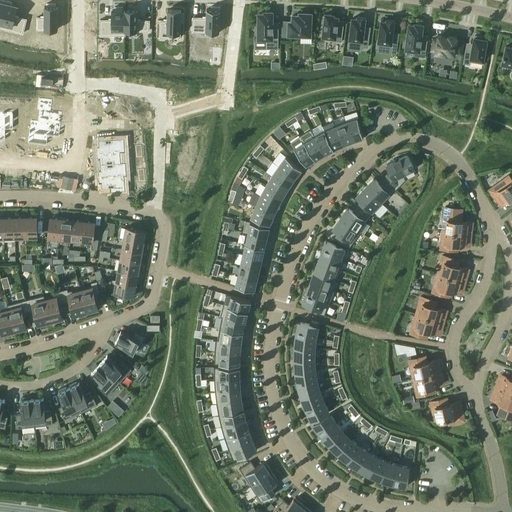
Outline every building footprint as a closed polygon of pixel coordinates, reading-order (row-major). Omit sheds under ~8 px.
[(6,0),(0,22),(0,27),(23,33),(27,19),(15,16),(17,6),(11,5),(12,2),(6,0)] [(37,17),(37,29),(58,29),(58,7),(56,7),(56,3),(47,3),(47,6),(44,6),(44,17),(37,17)] [(193,17),(192,31),(219,32),(220,7),(211,6),(211,9),(207,9),(206,17),(193,17)] [(100,20),(100,35),(124,35),(125,10),(123,10),(123,7),(115,7),(114,10),(112,10),(112,20),(100,20)] [(160,20),(159,37),(180,38),(180,22),(184,22),(184,13),(181,13),(181,10),(167,9),(167,20),(160,20)] [(138,10),(125,10),(124,35),(125,35),(125,30),(149,30),(149,20),(137,20),(138,10)] [(256,27),(255,37),(258,37),(258,39),(267,39),(267,49),(278,49),(278,38),(278,28),(273,28),(273,26),(272,26),(272,22),(272,19),(272,12),(265,12),(264,14),(258,14),(258,27),(256,27)] [(283,21),(282,36),(300,37),(300,35),(310,35),(311,14),(309,14),(300,13),(300,16),(293,15),(293,22),(290,22),(290,21),(283,21)] [(323,19),(322,26),(324,27),(323,36),(335,38),(334,41),(342,42),(342,35),(344,26),(338,25),(338,24),(337,24),(338,20),(338,17),(333,17),(333,15),(326,14),(325,19),(323,19)] [(369,35),(370,32),(364,32),(364,29),(364,26),(365,18),(358,17),(357,19),(352,18),(349,43),(360,44),(361,45),(361,46),(368,47),(369,35)] [(395,20),(388,18),(388,20),(382,19),(378,43),(390,45),(389,50),(395,51),(398,36),(392,35),(395,20)] [(423,25),(415,24),(415,26),(409,25),(407,39),(404,39),(403,47),(406,47),(406,50),(414,51),(413,56),(425,57),(427,41),(422,41),(422,39),(421,39),(423,25)] [(475,35),(472,52),(466,51),(464,63),(470,64),(470,61),(483,64),(487,40),(482,39),(482,37),(475,35)] [(434,39),(432,51),(436,51),(435,53),(447,55),(447,53),(454,55),(455,53),(461,54),(463,42),(457,41),(457,38),(449,37),(449,38),(439,36),(438,40),(434,39)] [(511,47),(506,46),(504,56),(503,57),(504,57),(503,58),(502,63),(511,65),(511,47)] [(38,98),(37,110),(39,110),(38,122),(61,123),(61,112),(51,111),(52,99),(38,98)] [(0,111),(0,140),(5,141),(5,130),(12,130),(12,112),(5,112),(0,111)] [(364,138),(358,118),(357,118),(346,122),(353,141),(363,138),(364,138)] [(29,129),(28,144),(46,146),(47,136),(60,137),(61,123),(38,122),(30,121),(30,129),(29,129)] [(353,141),(346,122),(335,126),(343,145),(353,141)] [(343,145),(335,126),(325,130),(334,149),(343,145)] [(281,127),(277,131),(282,137),(287,133),(281,127)] [(311,130),(301,136),(304,142),(316,160),(316,159),(324,154),(314,136),(311,130)] [(334,149),(325,130),(324,131),(314,136),(324,154),(334,149)] [(301,136),(291,143),(294,148),(306,166),(307,165),(315,160),(316,160),(304,142),(301,136)] [(97,149),(97,154),(120,153),(124,153),(124,140),(98,141),(99,149),(97,149)] [(100,159),(101,165),(120,164),(120,153),(97,154),(98,159),(100,159)] [(414,168),(408,155),(401,158),(394,161),(394,162),(387,165),(391,171),(387,175),(389,178),(386,181),(383,179),(395,191),(406,180),(403,174),(414,168)] [(285,157),(279,166),(295,178),(302,170),(302,169),(286,156),(285,157)] [(98,173),(98,178),(123,177),(126,177),(125,164),(120,164),(101,165),(101,172),(98,173)] [(295,178),(279,166),(272,175),(289,187),(295,178)] [(289,187),(272,175),(266,185),(284,196),(289,187)] [(511,180),(509,176),(494,186),(489,190),(499,204),(500,203),(502,205),(511,198),(511,180)] [(98,178),(99,184),(102,184),(102,190),(111,189),(111,192),(124,191),(123,177),(98,178)] [(395,191),(383,179),(383,180),(385,182),(382,185),(374,178),(366,187),(383,204),(381,202),(389,193),(391,196),(395,191)] [(284,196),(266,185),(260,196),(279,205),(284,196)] [(383,204),(366,187),(357,196),(364,203),(360,208),(358,206),(358,207),(371,217),(374,213),(383,204)] [(274,214),(279,205),(260,196),(255,206),(274,214)] [(271,224),(274,214),(255,206),(251,217),(270,225),(271,224)] [(367,221),(371,217),(358,207),(357,207),(359,208),(356,214),(348,208),(341,218),(360,232),(367,221)] [(459,209),(445,207),(444,220),(447,220),(446,231),(442,231),(472,234),(473,225),(471,224),(471,222),(457,221),(459,209)] [(37,217),(26,218),(26,237),(37,236),(37,217)] [(15,237),(15,218),(4,218),(4,237),(15,237)] [(26,237),(26,218),(15,218),(15,237),(26,237)] [(60,238),(62,219),(51,218),(49,237),(60,238)] [(350,247),(360,232),(341,218),(334,229),(342,234),(339,238),(336,237),(350,247)] [(71,239),(73,220),(62,219),(60,238),(71,239)] [(82,240),(84,221),(73,220),(71,239),(82,240)] [(84,221),(82,240),(93,241),(98,242),(100,234),(94,233),(95,222),(84,221)] [(270,227),(270,226),(250,222),(250,223),(248,233),(267,237),(270,227)] [(145,231),(127,227),(125,238),(143,242),(145,231)] [(470,244),(472,234),(442,231),(446,232),(444,243),(441,242),(440,249),(454,250),(455,245),(468,246),(469,244),(470,244)] [(265,248),(267,237),(248,233),(246,243),(245,243),(265,248)] [(142,252),(143,242),(125,238),(123,249),(142,252)] [(349,250),(326,241),(322,252),(345,260),(349,250)] [(265,248),(245,243),(245,244),(243,254),(262,258),(265,248)] [(140,263),(142,252),(123,249),(121,260),(140,263)] [(345,260),(322,252),(318,262),(341,271),(345,260)] [(260,269),(262,258),(243,254),(240,264),(241,264),(260,269)] [(456,259),(443,255),(441,262),(444,263),(441,274),(438,273),(437,274),(466,282),(469,272),(467,272),(468,269),(454,265),(456,259)] [(138,274),(140,263),(121,260),(119,270),(138,274)] [(341,271),(318,262),(315,272),(338,281),(341,271)] [(257,280),(260,269),(241,264),(238,275),(257,280)] [(136,284),(138,274),(119,270),(117,281),(136,284)] [(334,291),(338,281),(315,272),(311,282),(334,291)] [(463,291),(466,282),(437,274),(441,275),(438,286),(434,285),(432,292),(447,296),(449,290),(461,294),(461,291),(463,291)] [(255,290),(257,280),(238,275),(236,285),(235,285),(235,286),(255,290)] [(92,285),(80,288),(87,314),(97,311),(96,309),(98,308),(95,295),(101,294),(97,281),(91,283),(92,285)] [(134,295),(136,284),(117,281),(115,292),(134,295)] [(330,301),(334,291),(311,282),(307,292),(330,301)] [(87,314),(80,288),(68,291),(68,289),(62,291),(65,303),(71,302),(74,315),(76,314),(77,316),(87,314)] [(65,303),(62,291),(55,292),(56,295),(45,298),(44,298),(51,323),(61,321),(60,318),(62,318),(59,305),(65,303)] [(325,316),(330,301),(307,292),(303,303),(315,307),(313,311),(325,316)] [(226,295),(223,305),(248,312),(251,302),(251,301),(226,294),(226,295)] [(44,298),(45,298),(44,295),(26,300),(29,313),(35,311),(38,324),(40,324),(41,326),(51,323),(44,298)] [(433,306),(434,300),(421,296),(419,303),(422,304),(419,315),(416,314),(444,322),(447,312),(445,312),(446,310),(433,306)] [(29,313),(26,300),(8,305),(9,310),(9,309),(15,333),(25,330),(25,328),(27,327),(23,314),(29,313)] [(248,312),(223,305),(220,316),(245,322),(248,313),(248,312)] [(9,309),(9,310),(0,311),(0,323),(3,334),(5,333),(5,335),(15,333),(9,309)] [(442,331),(444,322),(416,314),(419,315),(416,326),(413,326),(410,333),(424,337),(426,330),(439,334),(440,331),(442,331)] [(245,322),(220,316),(220,317),(222,317),(220,327),(220,328),(243,333),(243,332),(245,322)] [(318,327),(319,322),(312,321),(311,325),(299,322),(296,335),(316,338),(318,327)] [(243,333),(220,328),(218,340),(216,339),(216,340),(242,343),(243,333)] [(127,348),(137,353),(146,336),(135,331),(133,336),(121,331),(120,333),(118,332),(114,339),(116,340),(115,343),(117,343),(115,346),(126,351),(127,348)] [(315,349),(316,338),(296,335),(295,347),(315,349)] [(241,353),(242,343),(216,340),(215,352),(241,353)] [(416,347),(395,343),(398,354),(407,353),(408,356),(418,354),(416,347)] [(314,359),(315,349),(295,347),(295,360),(314,359)] [(240,364),(241,353),(215,352),(214,363),(214,364),(240,364)] [(108,355),(100,364),(120,383),(132,369),(122,360),(118,364),(108,355)] [(422,357),(409,360),(410,367),(414,366),(416,377),(413,378),(413,379),(442,372),(440,362),(438,363),(437,360),(424,363),(422,357)] [(315,370),(314,359),(295,360),(296,373),(315,370)] [(108,396),(120,383),(100,364),(99,365),(97,363),(91,369),(93,371),(92,373),(102,382),(97,386),(108,396)] [(240,367),(214,367),(214,368),(214,379),(240,378),(240,368),(240,367)] [(317,381),(315,370),(296,373),(298,385),(317,381)] [(444,382),(442,372),(413,379),(417,378),(419,389),(416,389),(417,396),(431,393),(429,387),(443,384),(442,382),(444,382)] [(511,378),(502,375),(501,378),(499,377),(495,386),(511,392),(511,378)] [(241,389),(240,378),(214,379),(215,391),(241,389)] [(70,387),(69,387),(81,412),(97,404),(91,392),(86,395),(80,382),(78,383),(77,381),(69,384),(70,387)] [(320,391),(317,381),(298,385),(301,397),(320,391)] [(65,420),(81,412),(69,387),(68,388),(66,386),(59,389),(60,392),(58,393),(64,405),(59,408),(65,420)] [(511,392),(495,386),(492,395),(494,396),(492,399),(505,404),(501,415),(508,418),(510,412),(511,413),(511,392)] [(242,399),(241,389),(215,391),(217,403),(242,399)] [(306,409),(324,401),(320,391),(301,397),(306,409)] [(34,399),(32,399),(35,426),(53,424),(52,410),(46,411),(44,398),(42,398),(42,395),(33,396),(34,399)] [(35,426),(32,399),(31,399),(30,396),(22,397),(22,400),(20,400),(22,414),(16,414),(17,428),(35,426)] [(5,400),(0,398),(0,427),(5,428),(8,415),(2,413),(5,400)] [(115,399),(110,405),(121,416),(126,410),(115,399)] [(244,409),(242,399),(217,403),(219,415),(244,410),(244,409)] [(465,421),(461,404),(460,405),(459,401),(445,404),(444,399),(430,402),(432,408),(435,407),(438,421),(448,419),(449,424),(465,421)] [(329,411),(324,401),(306,409),(312,421),(329,411)] [(244,410),(219,415),(221,426),(246,420),(244,410)] [(321,435),(337,423),(331,414),(314,424),(321,435)] [(110,426),(118,420),(115,416),(107,422),(110,426)] [(225,438),(249,430),(246,420),(221,426),(225,438)] [(329,445),(344,432),(337,423),(321,435),(329,445)] [(229,449),(253,440),(249,430),(225,438),(229,449)] [(338,454),(352,439),(344,432),(329,445),(338,454)] [(348,462),(360,446),(352,439),(338,454),(348,462)] [(257,449),(253,440),(229,449),(233,460),(257,450),(257,449)] [(358,469),(369,452),(360,446),(348,462),(358,469)] [(369,475),(378,457),(369,452),(358,469),(369,475)] [(381,480),(388,461),(378,457),(369,475),(381,480)] [(251,461),(239,468),(240,469),(250,485),(272,471),(271,471),(266,462),(264,463),(264,462),(255,467),(252,461),(251,461)] [(393,484),(398,465),(388,461),(381,480),(393,484)] [(409,468),(398,465),(393,484),(406,487),(407,482),(408,475),(412,475),(413,475),(414,468),(413,468),(409,468)] [(272,472),(272,471),(271,472),(250,485),(261,502),(276,493),(275,493),(271,487),(277,483),(277,482),(276,482),(278,481),(272,472)] [(284,499),(272,511),(299,511),(305,506),(304,505),(296,498),(295,500),(294,499),(289,504),(284,500),(284,499)]
